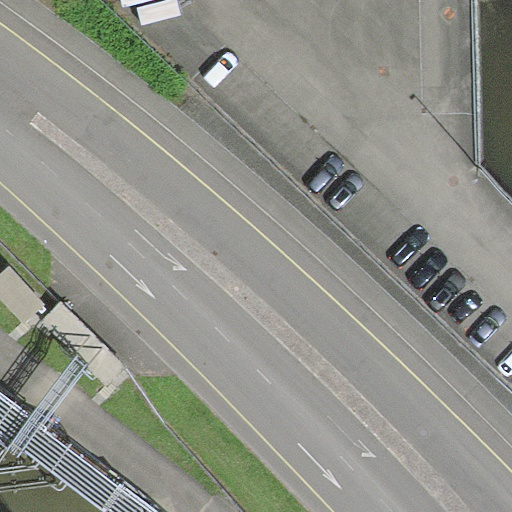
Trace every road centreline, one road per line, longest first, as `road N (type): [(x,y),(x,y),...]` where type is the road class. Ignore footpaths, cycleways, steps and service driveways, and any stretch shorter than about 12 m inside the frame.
road 1 (unclassified): [(509,511),(261,263),(0,50)]
road 2 (unclassified): [(0,132),(96,212),(399,511)]
